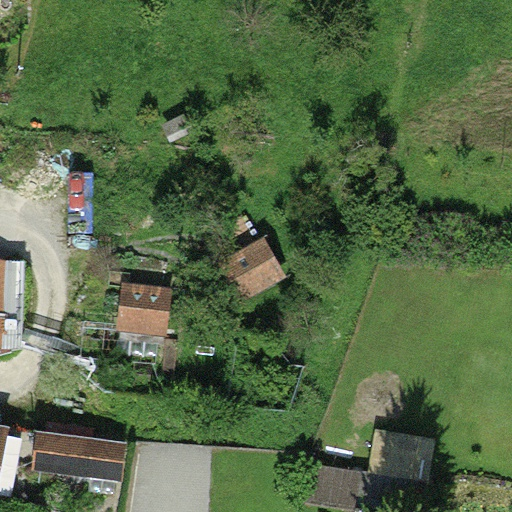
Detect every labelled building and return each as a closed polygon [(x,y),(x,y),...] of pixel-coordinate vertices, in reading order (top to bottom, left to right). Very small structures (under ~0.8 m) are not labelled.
[(277,276),(263,251),(230,270),(244,295),(277,276)] [(166,296),(131,293),(127,327),(162,331),(166,296)] [(126,449),(48,439),(43,470),(122,481),(126,449)] [(354,474),(313,468),(308,502),(346,508),(354,474)] [(409,482),(363,475),(360,498),(406,504),(409,482)]
